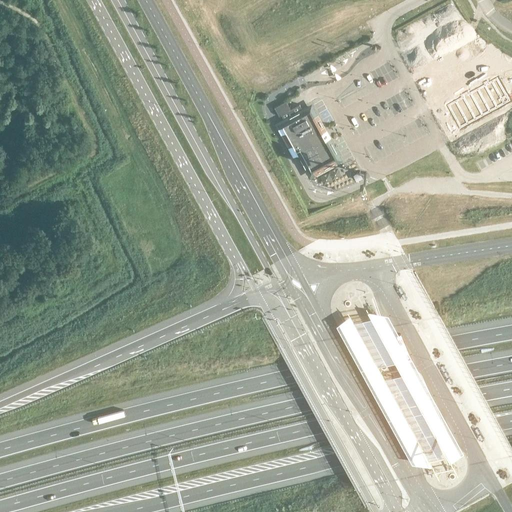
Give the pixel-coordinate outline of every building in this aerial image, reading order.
[(462,97),(447,106),(460,128),(509,101),(496,79),(488,83),(487,81),(483,83),(484,85),(469,94),(468,92),(461,95),(462,97)] [(290,109),(286,101),(275,107),(279,115),(290,109)] [(326,131),(324,132),(311,107),(281,124),(282,127),(281,128),(283,133),(285,132),(292,145),(291,146),(295,155),(299,152),(311,173),(314,171),(317,176),(338,165),(335,160),(338,158),(327,138),(329,137),(326,131)] [(409,297),(403,286),(398,288),(407,304),(410,303),(407,298),(409,297)] [(401,355),(394,341),(391,343),(397,357),(401,355)] [(370,369),(373,368),(365,351),(362,353),(370,369)]
